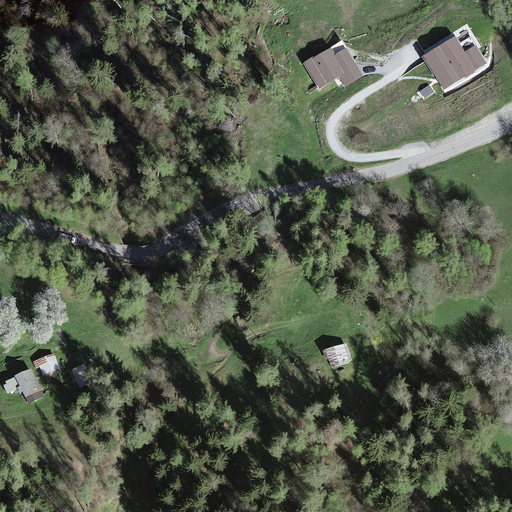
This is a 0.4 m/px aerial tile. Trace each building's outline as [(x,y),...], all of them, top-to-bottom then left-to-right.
[(451,33),(426,48),(430,53),(454,39),(451,33)] [(460,40),(426,60),(444,91),(488,64),(478,48),(468,54),(460,40)] [(332,54),(311,65),(322,84),(342,72),(345,78),(358,70),(350,55),(337,62),(332,54)] [(345,348),(328,353),(333,370),(350,364),(345,348)] [(57,357),(39,363),(47,384),(65,377),(57,357)] [(85,367),(70,373),(77,392),(92,386),(85,367)] [(32,370),(15,378),(30,408),(47,399),(32,370)]
